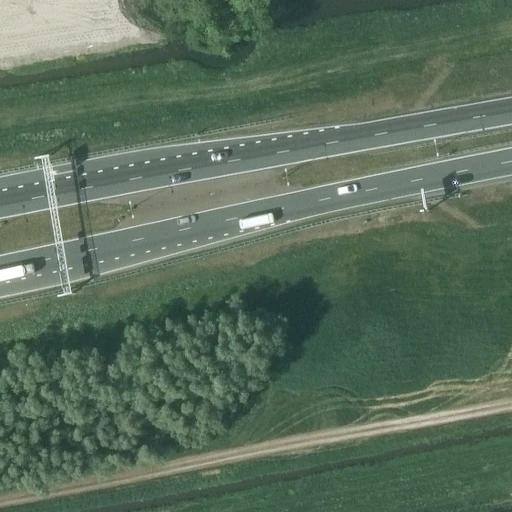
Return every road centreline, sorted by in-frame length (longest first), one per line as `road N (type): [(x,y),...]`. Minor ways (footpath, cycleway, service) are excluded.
road 1 (trunk): [(0,268),(511,161)]
road 2 (track): [(0,501),(511,406)]
road 3 (trunk): [(511,113),(0,205)]
